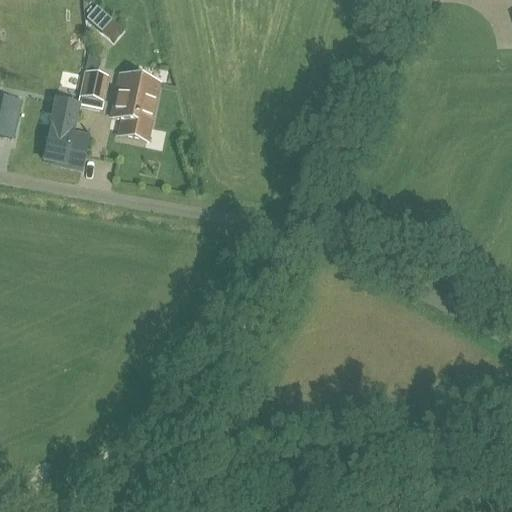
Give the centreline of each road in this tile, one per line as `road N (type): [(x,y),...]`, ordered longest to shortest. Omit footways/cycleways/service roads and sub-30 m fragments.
road 1 (unclassified): [(165,511),(511,443)]
road 2 (track): [(170,510),(290,234)]
road 3 (unclassified): [(290,234),(0,176)]
road 4 (residential): [(382,0),(290,234)]
road 5 (unclassified): [(511,343),(290,234)]
